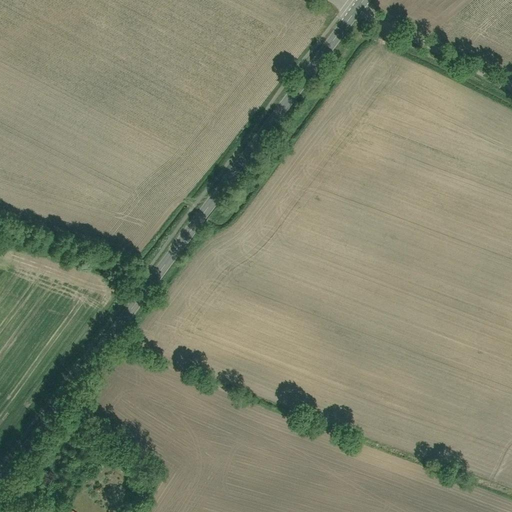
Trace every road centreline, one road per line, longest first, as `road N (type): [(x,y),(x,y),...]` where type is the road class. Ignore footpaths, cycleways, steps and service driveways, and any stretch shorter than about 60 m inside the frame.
road 1 (tertiary): [(0,482),(353,9)]
road 2 (residential): [(511,89),(353,9)]
